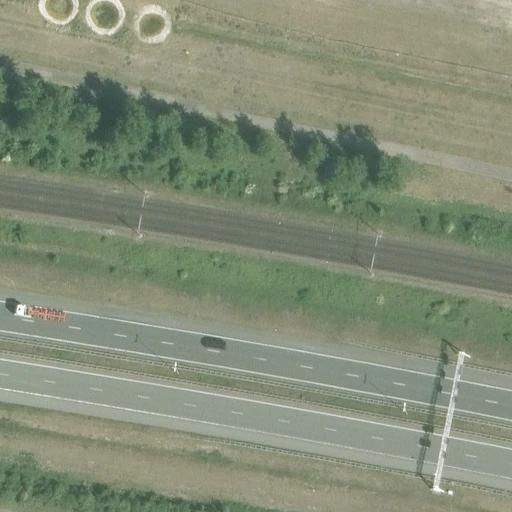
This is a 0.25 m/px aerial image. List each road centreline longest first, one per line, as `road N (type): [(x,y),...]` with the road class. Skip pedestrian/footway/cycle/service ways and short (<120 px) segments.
road 1 (trunk): [(0,374),(511,464)]
road 2 (trunk): [(511,405),(0,317)]
